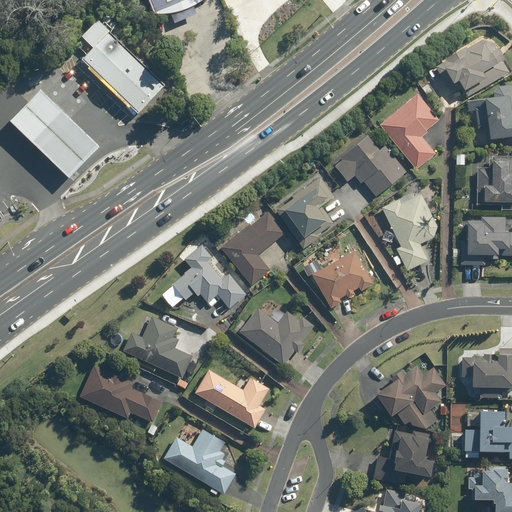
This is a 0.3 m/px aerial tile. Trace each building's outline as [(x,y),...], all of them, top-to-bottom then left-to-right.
[(148,0),(154,13),(166,13),(178,10),(189,6),(199,1),(200,0),(148,0)] [(110,32),(97,20),(80,38),(82,39),(78,47),(86,55),(80,60),(137,115),(164,86),(109,33),(110,32)] [(459,79),(468,95),(510,70),(504,59),(506,58),(499,46),(496,47),(493,40),(483,38),(467,47),(466,45),(445,57),(446,59),(436,64),(448,85),(459,79)] [(504,138),(505,143),(511,142),(511,82),(498,84),(493,90),(494,94),(485,94),(486,106),(476,106),(479,127),(485,126),(487,140),(504,138)] [(98,147),(39,91),(8,123),(67,180),(98,147)] [(418,93),(380,123),(416,169),(436,153),(422,136),(428,131),(426,129),(439,119),(418,93)] [(376,195),(406,170),(385,144),(380,148),(367,133),(340,156),(343,159),(335,165),(347,180),(355,174),(361,181),(363,180),(376,195)] [(465,154),(456,153),(456,163),(465,164),(465,154)] [(489,167),(478,166),(478,202),(502,203),(502,207),(511,207),(511,155),(493,155),(493,158),(490,158),(489,167)] [(294,197),(276,209),(303,248),(320,236),(318,233),(334,222),(322,205),(335,196),(320,175),(292,195),(294,197)] [(438,225),(421,193),(402,203),(400,198),(382,206),(401,245),(397,247),(396,248),(407,270),(407,269),(428,259),(420,243),(434,236),(438,225)] [(250,222),(220,246),(251,284),(270,269),(258,254),(285,232),(268,210),(251,224),(250,222)] [(461,239),(461,264),(485,264),(485,258),(499,257),(499,254),(511,254),(511,230),(506,231),(506,216),(481,215),(481,220),(467,220),(467,239),(461,239)] [(217,293),(229,307),(246,293),(229,273),(222,278),(208,260),(213,256),(201,243),(184,257),(191,266),(172,281),(186,298),(195,291),(198,295),(200,292),(207,301),(217,293)] [(374,282),(355,249),(312,273),(331,307),(341,301),(340,297),(346,294),(348,297),(355,293),(353,290),(359,286),(361,290),(374,282)] [(259,307),(239,330),(284,364),(295,350),(298,352),(305,343),(302,341),(314,325),(302,316),(300,319),(287,309),(278,322),(259,307)] [(131,331),(123,350),(182,377),(192,355),(174,347),(178,338),(173,336),(177,326),(152,315),(143,336),(131,331)] [(511,347),(498,347),(498,358),(495,358),(495,352),(484,353),(484,355),(462,356),(462,376),(473,376),(473,385),(480,385),(480,396),(502,396),(502,390),(511,390),(511,347)] [(94,363),(79,395),(127,418),(130,411),(152,421),(162,401),(131,386),(134,381),(94,363)] [(393,380),(376,391),(392,414),(397,410),(406,423),(410,420),(413,425),(425,427),(438,419),(430,408),(442,400),(436,392),(446,385),(433,367),(424,373),(417,364),(405,373),(402,369),(391,377),(393,380)] [(209,368),(195,391),(255,427),(266,408),(259,404),(269,387),(251,376),(243,389),(209,368)] [(511,424),(504,424),(505,409),(481,408),(480,429),(465,429),(465,449),(466,449),(466,457),(479,457),(479,450),(480,450),(480,449),(510,450),(510,457),(511,457),(511,424)] [(378,454),(373,478),(398,483),(402,468),(431,475),(434,459),(425,457),(430,433),(414,429),(413,432),(395,428),(389,457),(378,454)] [(176,436),(163,458),(225,493),(236,473),(223,465),(226,460),(222,458),(225,452),(220,450),(225,441),(203,429),(193,445),(176,436)] [(511,511),(511,480),(507,480),(507,466),(486,465),(486,469),(474,469),(474,476),(469,476),(469,487),(472,487),(472,497),(494,497),(494,500),(492,500),(492,505),(496,506),(495,511),(511,511)] [(366,509),(365,511),(419,511),(422,501),(405,498),(406,492),(386,489),(383,503),(380,502),(379,510),(373,509),(373,511),(366,509)]
